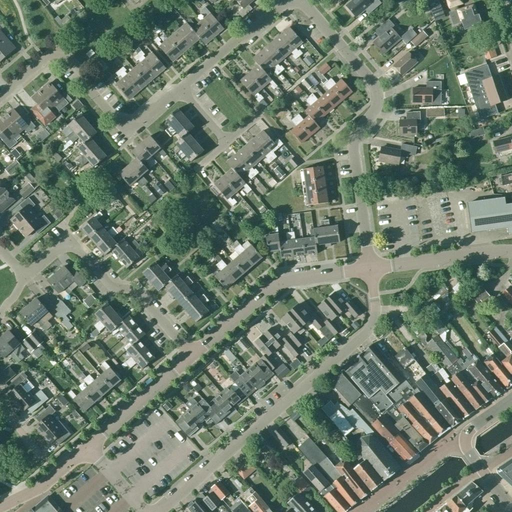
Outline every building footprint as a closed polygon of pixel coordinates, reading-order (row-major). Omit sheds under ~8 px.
[(236,0),(243,8),(238,12),(243,17),(252,9),(248,4),(252,0),(236,0)] [(378,0),(353,0),(346,6),(356,17),(368,7),(372,12),(381,4),(378,0)] [(439,0),(432,0),(428,1),(434,21),(445,18),(439,0)] [(458,11),(458,10),(449,13),(453,25),(462,22),(465,30),(481,24),(478,16),(476,16),(473,6),(458,11)] [(209,16),(202,22),(215,37),(224,29),(205,7),(201,11),(205,15),(206,13),(209,16)] [(382,35),(374,43),(383,54),(400,38),(391,28),(394,26),(388,19),(377,29),(382,35)] [(200,38),(205,45),(215,37),(202,22),(195,28),(193,25),(194,24),(191,20),(187,23),(200,38)] [(191,46),(200,38),(187,23),(180,29),(178,26),(179,25),(176,21),(172,25),(191,46)] [(191,46),(172,25),(168,28),(172,32),(173,30),(176,33),(169,39),(181,54),(191,46)] [(289,27),(282,32),(280,35),(298,57),(302,54),(298,50),(297,51),(295,48),(302,42),(289,27)] [(0,51),(5,57),(15,48),(0,31),(0,51)] [(411,42),(415,47),(427,37),(423,31),(411,42)] [(298,57),(280,35),(270,43),(284,58),(290,52),(293,55),(291,56),(295,60),(298,57)] [(405,35),(402,38),(406,44),(410,41),(405,35)] [(169,39),(162,45),(159,42),(161,41),(158,37),(154,40),(172,62),(181,54),(169,39)] [(284,58),(270,43),(261,51),(280,72),(284,69),(280,66),(279,67),(277,64),(284,58)] [(485,56),(496,55),(496,43),(485,44),(485,56)] [(412,49),(393,66),(402,76),(417,62),(412,57),(416,53),(412,49)] [(91,50),(86,54),(89,58),(94,53),(91,50)] [(145,55),(141,51),(138,54),(156,76),(166,68),(153,53),(146,59),(143,56),(145,55)] [(261,51),(252,58),(258,65),(265,74),(266,73),(272,68),(275,70),(273,72),(276,76),(280,72),(261,51)] [(301,56),(306,62),(310,58),(305,53),(301,56)] [(139,60),(141,63),(135,69),(147,84),(156,76),(138,54),(134,58),(137,62),(139,60)] [(98,61),(91,67),(96,72),(103,66),(98,61)] [(326,63),(318,70),(323,75),(331,69),(326,63)] [(258,65),(249,73),(262,88),(269,82),(272,84),(270,86),(273,89),(277,86),(266,73),(265,74),(258,65)] [(498,76),(491,78),(487,66),(464,73),(479,120),(498,114),(495,105),(507,100),(498,76)] [(138,91),(147,84),(135,69),(127,75),(125,72),(126,71),(123,67),(120,70),(138,91)] [(116,85),(129,100),(138,91),(120,70),(116,74),(119,77),(120,76),(123,79),(116,85)] [(312,75),(319,82),(324,78),(317,71),(312,75)] [(249,73),(239,81),(258,102),(262,99),(259,95),(257,96),(255,94),(262,88),(249,73)] [(343,100),(352,92),(342,80),(336,85),(331,79),(327,82),(343,100)] [(334,108),(343,100),(327,82),(323,85),(329,91),(323,96),(334,108)] [(413,88),(412,103),(432,104),(432,105),(440,105),(441,82),(426,82),(426,88),(413,88)] [(50,83),(42,91),(55,106),(59,112),(60,111),(59,110),(68,103),(68,104),(72,100),(64,91),(60,95),(50,83)] [(55,106),(41,91),(33,99),(41,109),(35,114),(44,125),(54,116),(49,111),(55,106)] [(324,115),(334,108),(323,96),(318,100),(313,94),(309,97),(324,115)] [(456,98),(459,106),(465,104),(462,96),(456,98)] [(310,107),(305,111),(309,116),(315,123),(316,123),(324,115),(309,97),(305,101),(310,107)] [(171,126),(166,130),(169,134),(188,116),(187,114),(185,116),(178,109),(166,120),(171,126)] [(426,109),(426,118),(435,117),(435,109),(426,109)] [(24,121),(14,110),(5,118),(18,133),(23,128),(28,134),(35,127),(28,118),(24,121)] [(420,112),(406,112),(406,113),(407,113),(407,121),(399,121),(399,134),(417,134),(416,124),(420,124),(420,112)] [(309,116),(304,120),(299,114),(295,117),(310,136),(320,127),(316,123),(315,123),(309,116)] [(74,132),(68,137),(71,140),(89,124),(81,115),(69,126),(74,132)] [(188,116),(169,134),(172,137),(177,132),(182,138),(186,133),(187,134),(194,127),(188,120),(190,119),(188,116)] [(291,131),(301,143),(310,136),(295,117),(291,121),(296,127),(291,131)] [(5,118),(0,121),(0,129),(6,136),(2,140),(9,149),(17,142),(13,137),(18,133),(5,118)] [(84,144),(90,138),(91,139),(97,134),(89,124),(71,140),(73,143),(79,138),(84,144)] [(39,135),(44,140),(49,135),(44,130),(39,135)] [(272,161),(276,158),(277,157),(273,154),(273,151),(274,152),(283,145),(278,139),(273,143),(263,131),(254,139),(272,161)] [(193,141),(187,134),(186,133),(182,138),(176,143),(181,149),(175,154),(178,157),(196,141),(195,139),(193,141)] [(166,154),(150,135),(141,143),(151,155),(157,150),(163,157),(166,154)] [(511,136),(493,142),(496,154),(500,153),(501,156),(511,152),(511,136)] [(83,155),(77,160),(80,163),(98,147),(91,139),(90,138),(84,144),(78,149),(83,155)] [(266,161),(269,164),(272,161),(254,139),(245,147),(258,162),(265,156),(267,159),(266,161)] [(196,141),(178,157),(181,160),(181,161),(184,159),(187,163),(190,161),(191,162),(192,162),(202,152),(196,145),(198,143),(196,141)] [(151,155),(141,143),(132,151),(137,158),(148,170),(151,167),(145,161),(151,155)] [(407,158),(407,153),(415,155),(416,147),(402,144),(400,151),(381,147),(378,161),(398,165),(400,157),(407,158)] [(15,157),(21,154),(16,145),(10,149),(15,157)] [(98,147),(80,163),(82,166),(89,161),(94,167),(106,157),(98,147)] [(253,171),(251,168),(258,162),(245,147),(235,155),(254,177),(258,173),(255,170),(253,171)] [(240,178),(247,172),(249,175),(247,176),(250,180),(254,177),(235,155),(226,163),(232,169),(240,178)] [(294,157),(288,161),(294,168),(299,164),(294,157)] [(137,158),(128,165),(144,184),(147,181),(142,175),(148,170),(137,158)] [(5,169),(10,175),(21,166),(16,160),(5,169)] [(128,165),(128,166),(119,174),(130,186),(136,180),(141,187),(144,184),(128,165)] [(282,170),(285,174),(290,170),(285,165),(281,169),(282,170)] [(322,166),(301,169),(303,181),(301,182),(303,195),(304,194),(306,206),(328,203),(322,166)] [(240,178),(232,169),(223,177),(236,192),(243,186),(245,189),(243,190),(247,194),(251,191),(240,178)] [(285,174),(282,170),(276,175),(280,179),(285,174)] [(511,174),(501,177),(502,186),(511,183),(511,174)] [(273,187),(278,181),(272,176),(267,181),(273,187)] [(231,200),(229,198),(236,192),(223,177),(214,185),(232,206),(236,203),(233,199),(231,200)] [(260,194),(267,189),(260,179),(253,185),(260,194)] [(153,187),(161,195),(166,191),(158,182),(153,187)] [(0,196),(0,212),(1,213),(15,201),(14,200),(20,195),(24,199),(35,190),(38,187),(36,184),(32,187),(30,184),(19,193),(18,191),(11,197),(7,191),(0,196)] [(23,210),(11,220),(19,228),(34,215),(29,210),(35,205),(28,198),(19,206),(23,210)] [(511,204),(505,205),(504,199),(468,203),(471,232),(507,228),(508,234),(511,233),(511,204)] [(99,212),(81,228),(89,237),(101,226),(96,220),(102,215),(99,212)] [(34,215),(19,228),(26,237),(38,227),(41,231),(50,223),(43,215),(38,220),(34,215)] [(229,224),(233,228),(238,224),(234,219),(229,224)] [(329,219),(325,220),(328,246),(331,246),(331,243),(340,242),(337,226),(330,227),(329,219)] [(316,245),(325,244),(325,247),(328,246),(325,220),(321,220),(322,228),(314,229),(316,245)] [(89,237),(96,246),(119,227),(116,223),(112,227),(106,232),(101,226),(89,237)] [(317,253),(316,245),(314,229),(313,229),(312,224),(309,225),(310,230),(311,238),(303,239),(306,255),(317,253)] [(277,226),(273,226),(274,235),(266,236),(268,252),(280,250),(281,250),(279,242),(277,226)] [(105,256),(112,250),(111,249),(117,244),(111,238),(117,233),(121,229),(119,227),(96,246),(105,256)] [(303,239),(295,240),(294,232),(290,233),(294,257),(306,255),(303,239)] [(286,233),(287,241),(279,242),(281,250),(280,250),(281,259),(294,257),(290,233),(286,233)] [(123,239),(117,244),(111,249),(112,250),(119,258),(137,243),(134,240),(128,245),(123,239)] [(137,243),(119,258),(127,268),(139,257),(133,251),(140,246),(144,242),(141,239),(137,243)] [(253,266),(262,258),(251,246),(245,251),(236,241),(233,243),(253,266)] [(244,273),(253,266),(233,243),(230,246),(239,256),(233,261),(244,273)] [(235,281),(244,273),(233,261),(227,266),(218,255),(215,258),(219,263),(235,281)] [(168,267),(165,264),(160,268),(155,262),(142,273),(148,280),(146,282),(148,284),(168,267)] [(215,277),(225,289),(235,281),(219,263),(216,265),(221,271),(215,277)] [(64,266),(55,273),(67,287),(75,280),(81,286),(85,282),(73,267),(68,271),(64,266)] [(164,286),(170,281),(166,275),(171,270),(168,267),(148,284),(150,286),(152,284),(158,292),(164,286)] [(55,273),(47,281),(59,294),(64,290),(69,295),(72,292),(67,287),(55,273)] [(190,280),(187,276),(182,281),(176,275),(170,281),(164,286),(170,293),(168,295),(170,297),(190,280)] [(180,304),(192,294),(187,287),(192,282),(190,280),(170,297),(172,299),(174,297),(180,304)] [(511,290),(509,288),(502,294),(511,305),(511,303),(511,290)] [(483,289),(472,298),(477,303),(480,301),(484,305),(491,299),(483,289)] [(345,304),(335,291),(326,299),(339,314),(345,308),(354,318),(360,312),(350,300),(345,304)] [(91,293),(83,299),(89,306),(97,300),(91,293)] [(186,311),(184,313),(186,315),(206,298),(203,294),(197,299),(192,294),(180,304),(186,311)] [(501,295),(496,299),(504,308),(509,304),(501,295)] [(186,315),(187,317),(190,315),(196,322),(208,312),(203,306),(208,301),(206,298),(186,315)] [(35,299),(28,306),(48,329),(51,326),(47,322),(52,318),(35,299)] [(326,299),(317,307),(328,319),(323,323),(323,324),(324,324),(334,335),(340,329),(332,320),(339,314),(326,299)] [(447,329),(437,318),(434,314),(441,308),(436,301),(427,309),(426,308),(425,310),(434,321),(429,325),(437,335),(439,334),(440,335),(447,329)] [(71,312),(62,302),(56,306),(60,310),(61,310),(66,316),(71,312)] [(302,326),(309,320),(317,330),(324,324),(323,324),(323,323),(312,310),(308,314),(299,303),(290,311),(302,326)] [(115,313),(107,304),(95,314),(100,321),(94,326),(96,329),(115,313)] [(48,329),(28,306),(19,313),(31,327),(36,322),(45,332),(48,329)] [(66,316),(61,310),(60,310),(55,315),(64,326),(69,330),(73,327),(69,322),(69,321),(65,317),(66,316)] [(297,347),(304,341),(295,332),(302,326),(290,311),(281,319),(292,331),(287,335),(297,347)] [(123,322),(115,313),(96,329),(99,332),(105,327),(110,332),(123,322)] [(129,316),(128,318),(123,322),(110,332),(113,336),(119,330),(125,336),(137,326),(129,316)] [(359,326),(355,321),(351,325),(355,330),(359,326)] [(125,336),(128,340),(130,342),(124,348),(126,351),(139,340),(145,335),(137,326),(125,336)] [(276,349),(282,343),(294,357),(301,351),(297,347),(287,335),(283,339),(272,327),(263,335),(276,349)] [(492,330),(487,334),(507,358),(501,363),(511,376),(511,346),(496,328),(492,331),(492,330)] [(16,356),(20,361),(23,359),(19,354),(24,350),(19,344),(8,331),(0,338),(16,356)] [(33,332),(28,337),(37,348),(42,343),(33,332)] [(437,336),(427,344),(425,341),(426,337),(422,332),(416,337),(432,356),(435,353),(452,374),(454,372),(456,374),(451,379),(476,410),(492,399),(477,382),(471,386),(459,372),(463,369),(456,361),(458,360),(437,336)] [(265,354),(260,359),(271,371),(271,370),(277,365),(269,355),(276,349),(263,335),(254,342),(265,354)] [(8,354),(13,359),(16,356),(0,338),(0,337),(0,354),(3,358),(8,354)] [(22,342),(31,352),(36,348),(27,337),(22,342)] [(236,343),(243,351),(248,347),(242,339),(236,343)] [(147,349),(139,340),(126,351),(131,357),(125,362),(128,365),(147,349)] [(357,363),(356,364),(428,445),(449,428),(421,394),(417,388),(414,390),(399,372),(373,343),(354,360),(357,363)] [(489,347),(476,358),(481,364),(483,363),(491,373),(494,371),(508,387),(511,384),(511,377),(493,355),(494,354),(489,347)] [(405,348),(394,357),(404,368),(414,360),(405,348)] [(466,348),(462,351),(467,357),(470,355),(471,354),(466,348)] [(128,365),(130,368),(137,363),(142,369),(155,359),(147,349),(128,365)] [(222,354),(227,360),(232,355),(227,350),(222,354)] [(458,360),(456,361),(463,369),(464,371),(464,372),(472,381),(475,378),(493,399),(504,391),(481,364),(476,358),(474,355),(472,357),(470,355),(467,357),(466,358),(467,360),(463,364),(462,362),(463,362),(460,358),(458,360)] [(271,370),(271,371),(260,359),(255,363),(247,370),(261,387),(264,384),(264,382),(274,374),(271,370)] [(432,365),(424,372),(427,376),(438,389),(462,420),(473,412),(447,379),(449,377),(435,360),(430,363),(432,365)] [(111,388),(121,380),(105,362),(101,365),(107,371),(101,376),(111,388)] [(274,371),(281,379),(290,372),(283,364),(274,371)] [(356,364),(345,373),(382,413),(419,452),(428,445),(356,364)] [(235,371),(229,376),(239,388),(247,397),(256,389),(259,389),(261,387),(247,370),(240,376),(235,371)] [(10,378),(3,371),(0,373),(0,378),(4,383),(10,378)] [(348,407),(352,403),(406,463),(418,453),(382,414),(342,371),(327,384),(348,407)] [(11,391),(7,395),(15,404),(29,392),(34,388),(26,379),(28,377),(23,373),(18,377),(7,387),(11,391)] [(102,396),(86,378),(86,377),(82,373),(79,376),(83,380),(88,386),(83,392),(93,404),(102,396)] [(102,396),(111,388),(101,376),(95,382),(89,375),(86,377),(86,378),(102,396)] [(427,376),(416,384),(451,427),(462,420),(438,389),(427,376)] [(197,384),(192,387),(197,392),(201,388),(197,384)] [(232,406),(236,403),(238,405),(247,397),(239,388),(234,392),(228,386),(220,393),(232,406)] [(68,394),(84,412),(93,404),(83,392),(76,397),(71,391),(68,394)] [(15,404),(22,412),(26,409),(30,414),(42,404),(44,402),(37,393),(33,397),(29,392),(15,404)] [(212,400),(207,404),(213,411),(215,414),(221,420),(230,412),(228,410),(232,406),(220,393),(212,400)] [(190,398),(183,404),(189,410),(200,423),(204,420),(206,422),(210,419),(215,425),(221,420),(215,414),(213,411),(207,404),(202,398),(197,403),(192,398),(190,398)] [(365,432),(366,434),(367,436),(368,435),(370,436),(372,436),(373,433),(351,408),(349,411),(337,401),(335,403),(333,405),(329,400),(320,408),(344,436),(353,429),(358,428),(362,430),(365,432)] [(162,406),(167,411),(172,406),(167,401),(162,406)] [(56,412),(50,405),(35,418),(39,423),(35,427),(42,435),(56,424),(50,417),(56,412)] [(181,417),(176,421),(181,427),(189,437),(198,429),(196,427),(200,423),(189,410),(181,417)] [(42,435),(50,444),(55,441),(59,445),(70,436),(65,431),(64,433),(56,424),(42,435)] [(278,428),(272,433),(285,447),(291,442),(278,428)] [(372,436),(370,436),(368,435),(367,436),(365,436),(362,438),(361,439),(359,441),(357,444),(357,447),(360,453),(365,460),(383,482),(400,468),(377,440),(375,438),(372,436)] [(360,500),(336,469),(327,457),(309,438),(298,448),(315,467),(317,465),(332,483),(330,485),(351,508),(360,500)] [(259,445),(267,453),(273,448),(265,440),(259,445)] [(341,455),(338,451),(335,453),(341,464),(336,469),(360,500),(371,492),(353,470),(341,455)] [(233,468),(244,480),(256,469),(246,457),(233,468)] [(497,470),(496,471),(496,472),(497,473),(511,487),(511,458),(500,467),(497,469),(497,470)] [(371,492),(382,482),(364,461),(353,470),(371,492)] [(324,497),(338,511),(345,511),(351,508),(330,485),(312,466),(303,474),(319,491),(317,493),(322,499),(324,497)] [(291,486),(296,492),(298,494),(288,504),(295,511),(314,511),(301,497),(311,488),(300,476),(295,482),(291,486)] [(221,500),(229,493),(219,481),(211,488),(221,500)] [(475,481),(472,483),(471,483),(446,504),(446,505),(452,511),(468,511),(470,511),(468,509),(465,506),(482,492),(484,489),(475,481)] [(247,509),(249,507),(253,511),(271,511),(251,488),(238,498),(240,501),(247,509)] [(195,499),(199,503),(202,500),(211,511),(220,503),(211,492),(205,498),(202,493),(195,499)] [(57,511),(46,498),(29,511),(57,511)] [(206,511),(199,503),(195,499),(195,498),(184,508),(187,511),(206,511)] [(249,511),(247,509),(240,501),(236,504),(236,503),(229,509),(231,511),(249,511)]
